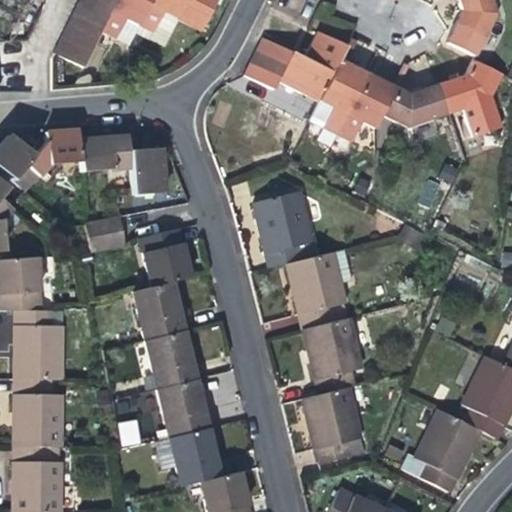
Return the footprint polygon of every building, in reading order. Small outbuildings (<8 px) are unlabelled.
[(105,17),(110,5),(100,0),(77,0),(76,3),(105,17)] [(98,29),(129,45),(129,42),(137,25),(150,0),(112,0),(110,5),(105,17),(98,29)] [(162,10),(175,17),(183,0),(150,0),(137,25),(150,31),(162,10)] [(200,0),(183,0),(175,17),(189,24),(200,0)] [(214,0),(200,0),(189,24),(200,29),(214,0)] [(492,0),(459,0),(462,9),(455,24),(482,37),(495,9),(492,0)] [(98,29),(105,17),(76,3),(71,15),(98,29)] [(98,29),(71,15),(64,28),(92,42),(98,29)] [(482,37),(455,24),(447,42),(474,54),(482,37)] [(129,42),(129,45),(140,51),(150,31),(137,25),(129,42)] [(92,42),(64,28),(58,40),(86,54),(92,42)] [(277,79),(316,99),(337,57),(344,45),(329,38),(317,32),(304,59),(290,51),(284,63),(278,75),(277,79)] [(263,38),(257,50),(284,63),(290,51),(263,38)] [(80,66),(86,54),(58,40),(52,52),(80,66)] [(284,63),(257,50),(251,62),(278,75),(284,63)] [(321,126),(336,133),(367,72),(352,65),(337,57),(316,99),(330,106),(321,125),(321,126)] [(453,77),(435,83),(446,112),(449,111),(452,119),(460,117),(467,137),(496,128),(486,97),(498,72),(471,59),(464,73),(453,77)] [(272,88),(277,79),(278,75),(251,62),(245,74),(272,88)] [(373,128),(380,114),(395,86),(380,78),(367,72),(336,133),(349,139),(358,120),(373,128)] [(405,126),(446,112),(435,83),(419,88),(408,92),(395,86),(380,114),(405,126)] [(307,117),(321,125),(330,106),(316,99),(307,117)] [(50,166),(81,164),(79,142),(78,131),(61,133),(46,134),(45,143),(34,157),(26,166),(40,179),(50,166)] [(0,170),(13,182),(26,166),(34,157),(8,137),(0,146),(0,170)] [(101,140),(79,142),(81,164),(81,174),(130,169),(129,153),(128,137),(101,140)] [(151,151),(129,153),(130,169),(132,196),(167,193),(162,150),(151,151)] [(431,207),(438,184),(426,180),(419,203),(431,207)] [(267,270),(283,266),(302,261),(299,247),(309,245),(296,195),(250,206),(254,225),(259,223),(260,230),(262,237),(258,238),(262,256),(264,256),(267,270)] [(12,210),(0,200),(0,253),(4,253),(2,229),(13,229),(20,221),(10,213),(12,210)] [(85,221),(88,235),(123,226),(120,213),(85,221)] [(127,241),(123,226),(88,235),(91,250),(127,241)] [(137,239),(145,271),(151,269),(155,286),(168,283),(187,278),(178,242),(170,244),(168,238),(167,232),(137,239)] [(341,251),(302,261),(283,266),(288,287),(292,286),(295,294),(296,298),(291,299),(296,318),(299,317),(302,331),(343,321),(339,307),(342,306),(337,285),(349,283),(341,251)] [(0,258),(0,292),(1,292),(4,314),(15,314),(39,314),(35,273),(27,274),(25,257),(0,258)] [(177,317),(168,283),(155,286),(148,288),(136,291),(140,309),(134,311),(142,341),(148,340),(172,334),(171,328),(169,319),(177,317)] [(47,314),(39,314),(15,314),(15,330),(12,330),(12,348),(17,348),(17,353),(17,362),(12,362),(12,382),(15,382),(47,382),(58,382),(58,330),(47,330),(47,314)] [(345,320),(343,321),(302,331),(299,332),(304,351),(309,349),(310,355),(313,364),(308,365),(312,381),(315,380),(319,396),(346,389),(352,388),(348,372),(358,369),(345,320)] [(146,358),(154,390),(159,388),(184,382),(182,375),(180,369),(189,366),(180,331),(172,334),(148,340),(152,356),(146,358)] [(511,337),(498,366),(511,373),(511,337)] [(511,397),(511,373),(498,366),(479,358),(457,405),(468,411),(461,425),(475,431),(490,438),(496,424),(499,426),(507,409),(501,407),(504,401),(507,395),(511,397)] [(158,406),(166,439),(196,432),(194,426),(192,417),(201,414),(192,380),(184,382),(159,388),(163,405),(158,406)] [(47,397),(47,382),(15,382),(15,398),(12,398),(12,416),(18,416),(18,422),(18,430),(12,430),(12,449),(15,449),(47,449),(58,449),(58,397),(47,397)] [(359,438),(346,389),(319,396),(300,401),(304,419),(308,419),(310,426),(311,431),(307,433),(312,450),(314,449),(318,465),(351,456),(347,441),(359,438)] [(465,450),(475,431),(461,425),(433,411),(409,460),(403,457),(397,470),(442,492),(449,479),(452,480),(460,463),(455,460),(458,455),(461,448),(465,450)] [(136,418),(117,422),(121,446),(141,443),(136,418)] [(178,488),(203,481),(207,480),(206,474),(203,464),(212,462),(204,430),(196,432),(166,439),(153,442),(159,470),(173,468),(178,488)] [(47,462),(47,449),(15,449),(15,463),(12,463),(12,483),(18,482),(18,490),(18,497),(12,497),(11,511),(57,511),(58,463),(47,462)] [(236,511),(236,509),(244,507),(236,473),(207,480),(203,481),(207,497),(201,498),(204,511),(236,511)] [(364,511),(361,511),(363,505),(334,492),(324,511),(364,511)]
